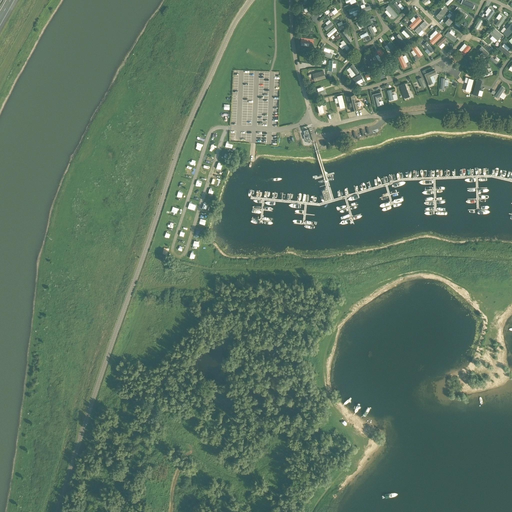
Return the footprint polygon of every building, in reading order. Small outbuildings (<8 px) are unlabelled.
[(474,4),(464,0),(461,0),(460,3),(472,8),(474,4)] [(402,9),(395,1),(391,4),(399,12),(402,9)] [(394,17),(397,14),(388,4),(385,7),(394,17)] [(307,8),(309,15),(318,12),(316,5),(307,8)] [(435,15),(439,18),(448,8),(445,5),(435,15)] [(456,6),(454,9),(463,18),(467,14),(456,6)] [(489,19),(494,11),(491,9),(485,17),(489,19)] [(444,22),(448,25),(456,15),(452,12),(444,22)] [(495,24),(499,26),(506,17),(502,14),(495,24)] [(412,28),(421,19),(417,15),(409,24),(412,28)] [(474,26),(477,28),(483,20),(479,18),(474,26)] [(417,33),(427,23),(424,19),(414,29),(417,33)] [(503,32),(507,35),(511,29),(511,23),(511,22),(503,32)] [(326,32),(334,26),(331,23),(324,29),(326,32)] [(462,29),(454,23),(451,26),(460,33),(462,29)] [(413,34),(406,27),(401,32),(408,38),(413,34)] [(497,40),(502,34),(494,27),(489,33),(497,40)] [(329,38),(337,31),(334,28),(326,35),(329,38)] [(444,34),(454,41),(457,38),(447,30),(444,34)] [(348,44),(352,42),(344,31),(340,34),(348,44)] [(432,43),(441,35),(438,31),(429,39),(432,43)] [(406,44),(398,33),(394,35),(402,46),(406,44)] [(438,46),(446,38),(444,35),(436,43),(438,46)] [(346,51),(350,49),(343,41),(340,43),(346,51)] [(392,52),(396,50),(390,41),(386,43),(392,52)] [(423,43),(430,51),(433,49),(426,41),(423,43)] [(418,56),(422,53),(415,44),(411,46),(418,56)] [(464,55),(470,47),(466,44),(460,52),(464,55)] [(506,55),(509,52),(500,44),(497,47),(506,55)] [(485,56),(489,53),(481,45),(478,49),(485,56)] [(380,48),(376,51),(382,60),(386,58),(380,48)] [(330,57),(332,53),(321,49),(319,53),(330,57)] [(402,67),(406,65),(402,54),(397,55),(402,67)] [(471,59),(468,63),(477,70),(480,66),(471,59)] [(355,74),(359,71),(352,63),(349,66),(355,74)] [(481,77),(492,73),(491,67),(479,70),(481,77)] [(436,73),(435,69),(424,73),(428,84),(432,82),(430,75),(436,73)] [(325,77),(323,70),(312,73),(314,80),(325,77)] [(461,72),(457,79),(462,82),(466,74),(461,72)] [(354,82),(362,77),(360,73),(351,78),(354,82)] [(425,85),(421,76),(417,78),(422,87),(425,85)] [(473,78),(468,76),(465,89),(470,90),(473,78)] [(481,80),(476,78),(472,93),(477,95),(481,80)] [(409,95),(404,82),(399,84),(404,98),(409,95)] [(505,87),(501,85),(494,95),(497,98),(505,87)] [(316,87),(318,95),(326,94),(324,86),(316,87)] [(381,96),(380,91),(372,93),(375,105),(380,104),(377,97),(381,96)] [(341,93),(336,94),(339,108),(345,107),(341,93)] [(358,108),(354,93),(346,96),(349,110),(358,108)] [(332,97),(323,99),(326,115),(335,113),(332,97)] [(324,112),(320,98),(315,99),(319,113),(324,112)]
